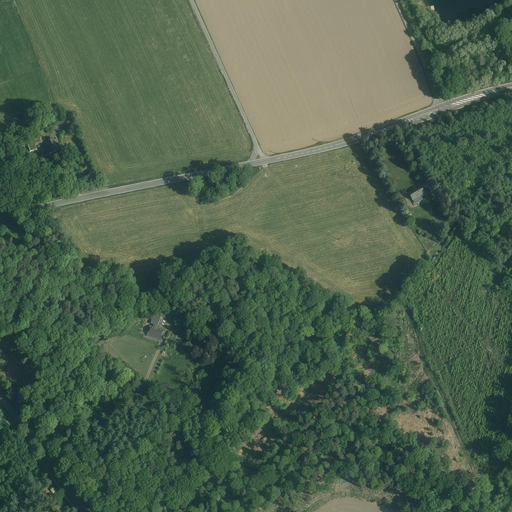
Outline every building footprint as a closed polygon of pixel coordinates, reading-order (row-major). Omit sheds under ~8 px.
[(40,138),(27,142),(30,153),(37,151),(35,145),(41,143),(40,138)] [(54,141),(45,144),(49,156),(58,153),(54,141)] [(425,195),(421,187),(408,194),(413,203),(425,195)] [(151,326),(157,328),(161,317),(155,315),(151,326)] [(157,328),(151,326),(147,337),(160,342),(164,330),(157,328)]
